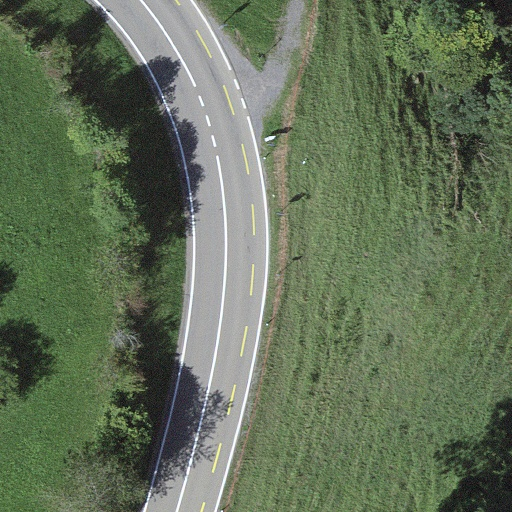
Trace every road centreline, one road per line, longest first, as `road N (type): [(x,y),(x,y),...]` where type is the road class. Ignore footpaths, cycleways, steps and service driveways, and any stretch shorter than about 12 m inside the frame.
road 1 (secondary): [(138,0),(182,62),(206,116),(223,194),(225,271),(214,354),(175,511)]
road 2 (track): [(206,116),(253,104),(282,70),(293,0)]
